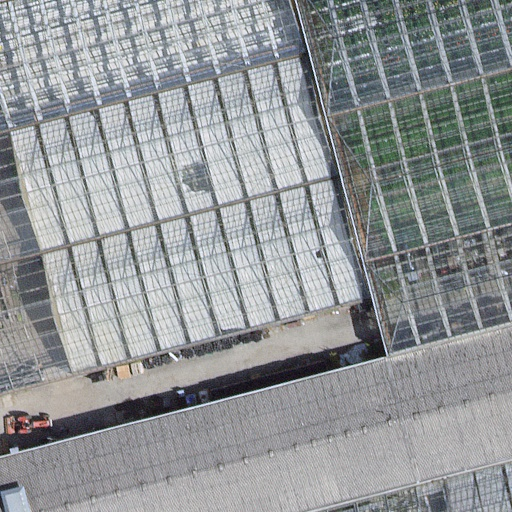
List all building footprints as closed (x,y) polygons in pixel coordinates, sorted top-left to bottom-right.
[(0,0),(0,133),(306,54),(292,0),(0,0)] [(511,0),(292,0),(306,54),(322,114),(511,64),(511,0)] [(0,260),(338,174),(322,114),(306,54),(0,133),(0,260)] [(360,259),(511,219),(511,64),(322,114),(338,174),(360,259)] [(338,174),(0,260),(0,390),(369,295),(360,259),(338,174)] [(511,219),(360,259),(369,295),(384,353),(511,319),(511,219)] [(511,319),(384,353),(0,452),(0,511),(270,511),(511,450),(511,319)] [(511,511),(511,450),(270,511),(511,511)]
